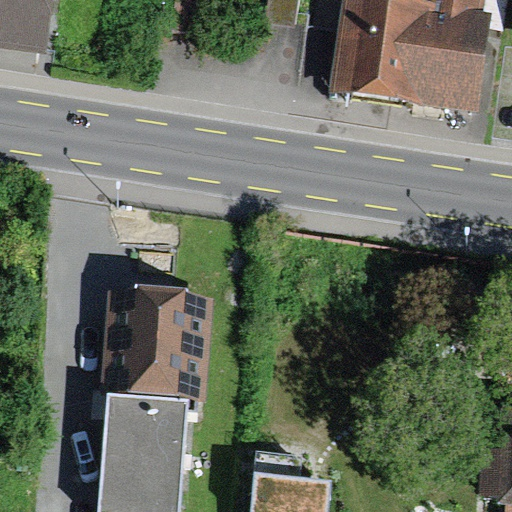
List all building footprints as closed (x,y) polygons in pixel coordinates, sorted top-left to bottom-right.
[(0,0),(0,50),(46,57),(54,0),(0,0)] [(293,24),(297,0),(267,0),(264,20),(293,24)] [(346,0),(334,95),(476,113),(490,14),(482,13),(483,0),(346,0)] [(213,294),(114,284),(104,390),(109,391),(191,397),(202,399),(213,294)] [(182,511),(191,397),(109,391),(99,511),(182,511)] [(511,511),(511,407),(492,406),(487,494),(502,495),(502,498),(511,499),(509,511),(511,511)] [(304,455),(260,451),(252,511),(325,511),(329,481),(301,478),(304,455)]
